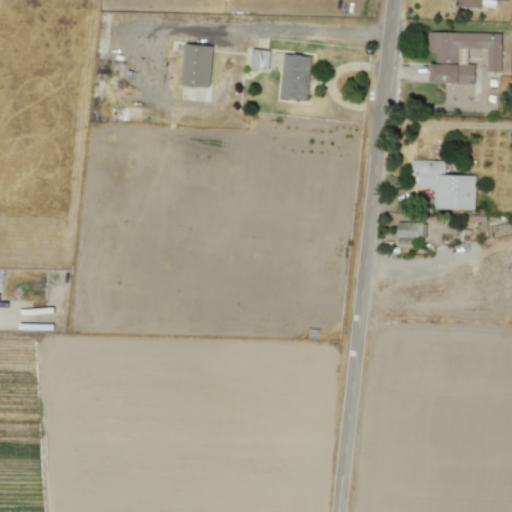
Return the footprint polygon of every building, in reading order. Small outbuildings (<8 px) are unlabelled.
[(458,0),(458,7),(481,8),(481,0),(488,0),(508,1),(507,0),(458,0)] [(429,82),(474,84),(474,65),(459,64),(459,48),(487,48),(486,71),(500,72),(501,33),(428,31),(428,51),(435,51),(434,64),(430,64),(429,82)] [(211,45),(183,44),(182,86),(210,87),(211,45)] [(269,50),(251,49),(250,69),(269,70),(269,50)] [(279,98),(307,101),(311,56),(283,53),(279,98)] [(475,176),(444,175),(444,161),(411,160),(410,172),(417,172),(417,185),(432,186),(431,209),(474,210),(475,176)] [(426,237),(425,221),(396,222),(397,247),(409,246),(409,238),(426,237)]
